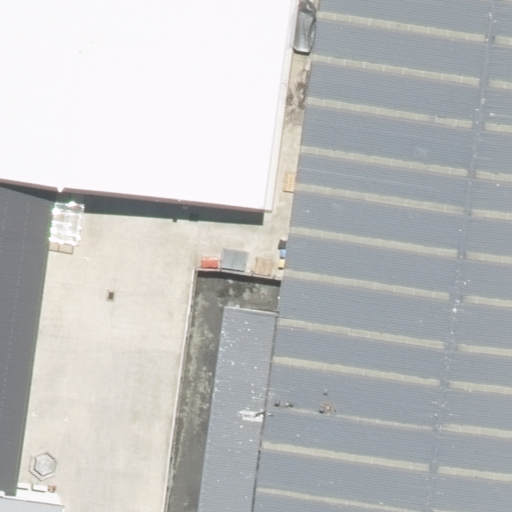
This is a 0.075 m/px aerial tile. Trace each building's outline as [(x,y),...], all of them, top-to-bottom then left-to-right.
[(0,0),(0,511),(56,511),(58,498),(12,491),(62,122),(123,131),(137,0),(0,0)] [(139,0),(123,131),(234,145),(254,0),(139,0)] [(511,511),(511,0),(320,0),(280,312),(231,309),(201,511),(511,511)] [(316,0),(272,0),(269,31),(312,36),(316,0)] [(301,84),(258,79),(249,167),(292,171),(301,84)]
